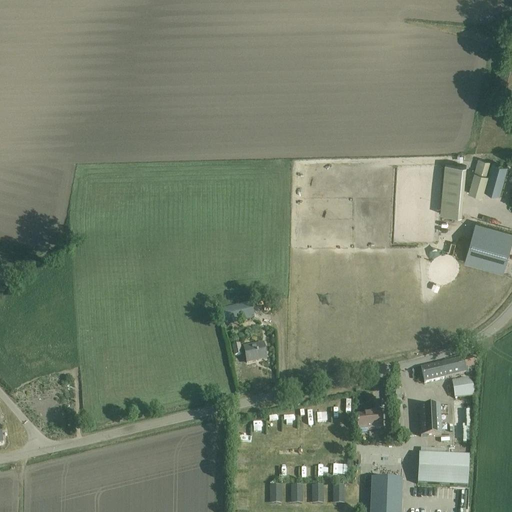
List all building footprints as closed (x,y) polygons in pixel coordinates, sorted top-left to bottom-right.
[(493,87),(511,91),(511,55),(502,53),(493,87)] [(487,176),(491,163),(479,159),(469,193),(482,196),(483,192),(498,197),(506,167),(492,163),(489,176),(487,176)] [(446,164),(441,214),(462,216),(467,166),(446,164)] [(464,262),(494,270),(504,273),(511,242),(511,233),(475,223),(464,262)] [(249,298),(219,305),(224,327),(254,320),(249,298)] [(240,344),(232,346),(234,356),(242,355),(240,344)] [(244,349),(245,353),(247,363),(266,359),(263,345),(244,349)] [(472,356),(421,369),(424,384),(466,374),(465,368),(467,368),(468,370),(475,368),(472,356)] [(472,385),(467,379),(452,382),(454,399),(472,397),(474,393),(472,385)] [(400,390),(389,391),(390,400),(401,398),(400,390)] [(458,413),(455,413),(456,439),(468,439),(467,400),(458,400),(458,413)] [(442,437),(441,407),(419,408),(421,438),(442,437)] [(394,440),(405,439),(402,410),(391,411),(394,440)] [(356,416),(358,434),(367,434),(366,431),(383,429),(381,411),(374,412),(375,415),(356,416)] [(301,429),(310,429),(310,413),(300,413),(301,429)] [(419,454),(418,484),(467,487),(469,456),(419,454)] [(332,476),(346,476),(345,466),(332,466),(332,476)] [(399,511),(401,478),(370,476),(368,511),(399,511)] [(252,489),(252,479),(237,478),(237,488),(252,489)] [(302,486),(292,486),(292,499),(302,499),(302,486)] [(323,486),(313,486),(313,499),(323,499),(323,486)] [(344,486),(334,486),(334,499),(344,499),(344,486)] [(281,487),(271,487),(271,499),(281,499),(281,487)] [(236,497),(235,509),(250,510),(251,498),(236,497)]
